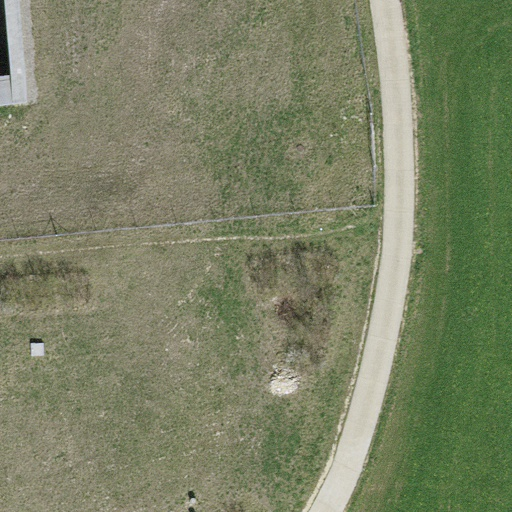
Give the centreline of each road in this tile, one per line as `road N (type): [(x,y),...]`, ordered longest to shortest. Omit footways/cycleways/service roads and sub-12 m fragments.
road 1 (track): [(323,511),(403,325),(416,93),(401,0)]
road 2 (trunk): [(96,511),(88,163),(75,0)]
